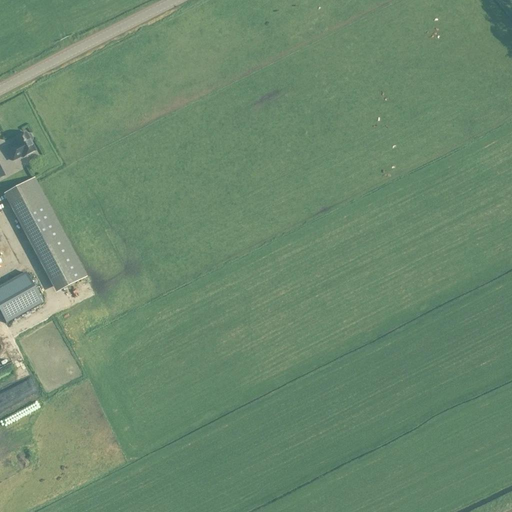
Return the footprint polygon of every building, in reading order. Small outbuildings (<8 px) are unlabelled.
[(28,133),(26,134),(26,133),(13,139),(15,144),(6,149),(12,160),(34,149),(30,142),(32,141),(33,139),(30,134),(28,133)] [(85,277),(32,178),(6,192),(32,241),(36,239),(62,289),(85,277)] [(26,272),(0,286),(0,311),(6,323),(43,302),(26,272)] [(23,364),(14,368),(17,375),(26,372),(23,364)] [(25,380),(16,386),(20,392),(29,386),(25,380)] [(34,414),(0,428),(0,448),(27,437),(23,429),(38,423),(34,414)]
